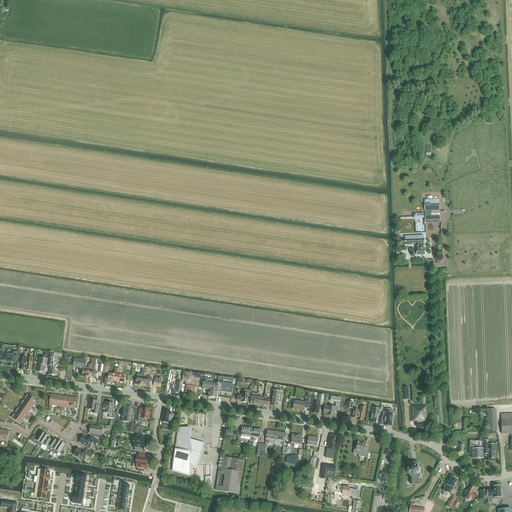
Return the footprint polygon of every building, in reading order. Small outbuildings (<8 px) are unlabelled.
[(439,199),(424,200),(425,211),(439,210),(439,199)] [(423,236),(404,237),(404,239),(401,239),(401,245),(417,245),(417,250),(416,250),(417,255),(424,255),(423,236)] [(0,346),(0,349),(1,350),(0,354),(0,356),(3,357),(2,360),(7,361),(7,360),(16,362),(17,354),(5,353),(5,350),(4,350),(5,345),(0,344),(0,346)] [(20,356),(19,363),(21,363),(20,369),(24,370),(25,363),(26,359),(27,352),(25,352),(24,357),(20,356)] [(39,363),(38,371),(43,372),(44,364),(46,364),(47,359),(39,358),(39,363)] [(48,358),(47,365),(50,366),(49,374),(55,375),(57,363),(54,362),(55,359),(53,358),(48,358)] [(74,358),(73,366),(83,368),(83,370),(82,376),(89,377),(90,371),(91,364),(88,364),(88,368),(85,367),(86,360),(74,358)] [(90,371),(89,377),(96,378),(97,372),(95,371),(95,365),(96,359),(92,358),(91,364),(90,371)] [(109,373),(108,380),(116,381),(118,368),(115,368),(115,372),(114,371),(113,374),(109,373)] [(118,368),(116,381),(124,382),(125,376),(120,375),(121,372),(120,372),(120,369),(118,368)] [(137,377),(136,384),(143,385),(144,372),(145,370),(142,370),(142,374),(137,373),(137,377)] [(144,372),(143,385),(150,386),(151,377),(146,376),(147,372),(144,372)] [(184,372),(182,381),(186,381),(185,384),(184,393),(187,393),(187,396),(191,397),(192,394),(196,394),(197,390),(197,386),(198,386),(199,383),(200,374),(184,372)] [(204,381),(202,389),(209,390),(208,396),(216,398),(217,391),(232,393),(233,385),(234,379),(218,376),(217,383),(212,382),(212,379),(204,378),(204,381)] [(238,395),(237,400),(241,401),(241,402),(248,403),(249,394),(250,394),(250,391),(245,390),(244,393),(243,393),(242,393),(242,396),(238,395)] [(274,390),(271,406),(273,406),(274,407),(276,408),(277,406),(277,407),(278,402),(280,403),(281,397),(282,392),(280,391),(274,390)] [(251,396),(249,403),(256,404),(257,397),(258,394),(252,393),(252,396),(251,396)] [(24,401),(33,407),(35,403),(36,403),(36,404),(38,405),(40,403),(36,401),(27,394),(25,398),(26,398),(24,401)] [(51,394),(49,408),(51,408),(52,406),(51,406),(51,405),(56,406),(57,396),(55,396),(55,395),(51,394)] [(63,396),(62,410),(64,410),(64,408),(64,407),(68,408),(70,398),(67,397),(63,396)] [(20,406),(29,412),(31,408),(32,409),(34,411),(36,409),(33,407),(24,401),(23,401),(23,400),(21,404),(22,404),(20,406)] [(93,409),(93,413),(98,414),(99,405),(96,405),(97,401),(90,400),(89,409),(93,409)] [(294,404),(293,409),(301,410),(304,410),(304,408),(308,408),(309,400),(306,400),(305,403),(294,401),(294,404)] [(106,402),(104,416),(109,417),(115,418),(116,412),(113,411),(114,403),(106,402)] [(313,402),(312,412),(318,413),(320,403),(313,402)] [(329,407),(325,406),(324,413),(328,413),(328,414),(335,416),(336,410),(339,411),(340,404),(337,403),(336,407),(329,406),(329,407)] [(16,412),(25,418),(28,420),(29,418),(27,417),(26,416),(29,412),(20,406),(18,409),(18,408),(15,411),(16,412),(16,411),(16,412)] [(124,406),(121,421),(129,422),(131,407),(124,406)] [(353,409),(352,417),(357,418),(357,420),(360,420),(360,421),(362,421),(363,421),(364,417),(365,417),(366,414),(365,414),(366,407),(360,406),(360,410),(353,409)] [(426,406),(412,406),(412,421),(416,421),(417,427),(427,427),(426,406)] [(370,422),(376,423),(377,414),(379,414),(380,408),(373,407),(370,422)] [(142,409),(139,408),(137,421),(146,422),(147,419),(148,419),(150,409),(145,408),(143,408),(142,409)] [(381,417),(380,424),(382,424),(382,425),(391,426),(393,413),(391,413),(391,409),(385,408),(385,412),(383,412),(382,417),(381,417)] [(496,430),(495,409),(488,409),(489,430),(496,430)] [(162,425),(171,427),(173,415),(170,415),(170,412),(168,412),(164,411),(162,421),(163,422),(162,425)] [(24,426),(25,424),(23,422),(23,423),(22,422),(25,418),(16,412),(15,414),(14,414),(11,417),(12,418),(21,424),(24,426)] [(511,439),(511,451),(511,450),(511,413),(501,414),(502,434),(511,434),(511,439)] [(91,425),(89,433),(92,433),(92,435),(99,439),(103,432),(102,431),(103,427),(91,425)] [(241,435),(251,437),(252,428),(243,426),(241,435)] [(173,470),(174,470),(189,474),(190,462),(191,462),(191,463),(198,464),(204,443),(190,439),(190,428),(180,428),(173,470)] [(250,440),(254,440),(254,437),(260,438),(261,429),(252,428),(251,437),(250,440)] [(267,430),(265,442),(269,443),(269,440),(275,441),(277,432),(267,430)] [(34,435),(32,437),(35,439),(37,440),(35,443),(38,445),(45,434),(40,431),(36,436),(34,435)] [(277,432),(275,441),(281,442),(281,445),(284,445),(286,433),(277,432)] [(134,436),(133,442),(134,442),(144,443),(145,437),(142,437),(142,434),(136,433),(136,436),(134,436)] [(45,434),(38,445),(41,447),(43,444),(45,445),(47,447),(48,445),(52,440),(49,438),(50,437),(45,434)] [(292,434),(291,443),(301,445),(302,435),(293,434),(292,434)] [(80,442),(90,448),(93,443),(96,445),(98,441),(91,436),(89,439),(84,435),(80,442)] [(311,449),(316,449),(316,447),(317,447),(318,438),(308,436),(307,445),(311,446),(311,449)] [(329,440),(325,458),(334,459),(338,437),(333,436),(331,436),(330,437),(330,440),(329,440)] [(52,440),(48,445),(51,447),(53,448),(51,451),(54,453),(61,442),(56,439),(55,440),(53,438),(52,440)] [(364,443),(360,442),(356,441),(354,449),(359,450),(358,455),(367,457),(368,452),(366,452),(367,448),(363,447),(364,443)] [(61,442),(54,453),(57,455),(59,452),(61,454),(61,453),(63,455),(65,452),(63,451),(66,445),(61,442)] [(134,442),(133,447),(135,448),(135,451),(141,452),(141,449),(144,449),(145,443),(144,443),(134,442)] [(489,442),(483,442),(483,454),(488,454),(488,459),(495,459),(495,449),(497,449),(497,445),(489,445),(489,442)] [(94,454),(93,454),(86,449),(85,452),(78,447),(77,450),(75,450),(76,452),(74,454),(84,461),(87,456),(91,458),(94,454)] [(482,458),(482,449),(473,449),(473,458),(482,458)] [(134,456),(133,461),(146,463),(147,458),(145,457),(145,454),(139,453),(138,456),(137,456),(134,456)] [(297,464),(298,457),(291,455),(291,457),(287,456),(286,463),(289,463),(289,464),(294,464),(295,464),(297,464)] [(218,470),(219,470),(216,489),(222,490),(222,491),(224,491),(224,492),(239,494),(244,460),(220,456),(218,470)] [(308,462),(307,466),(314,468),(317,459),(313,458),(311,457),(310,463),(308,462)] [(133,461),(133,467),(136,467),(136,468),(138,468),(137,471),(143,472),(144,469),(146,469),(147,463),(146,463),(133,461)] [(322,470),(321,478),(326,479),(327,476),(333,477),(334,472),(335,466),(323,464),(322,470)] [(411,468),(411,469),(411,472),(412,473),(412,478),(411,485),(412,485),(419,485),(419,474),(419,473),(420,473),(420,472),(420,469),(420,468),(418,466),(418,465),(417,465),(414,465),(413,465),(413,466),(411,468)] [(38,469),(37,476),(38,477),(38,476),(50,478),(50,475),(49,475),(50,471),(38,469)] [(37,483),(48,485),(48,481),(49,481),(50,478),(38,476),(38,477),(37,483)] [(443,495),(443,496),(445,497),(446,497),(447,497),(449,494),(457,480),(451,476),(448,482),(447,481),(445,486),(446,487),(444,491),(444,492),(443,494),(443,495)] [(36,483),(35,490),(47,492),(48,489),(47,489),(48,485),(37,483),(36,483)] [(498,485),(497,484),(496,485),(495,485),(494,486),(492,486),(493,489),(487,490),(488,496),(493,496),(493,497),(495,497),(495,499),(499,499),(499,497),(501,497),(500,486),(498,486),(498,485)] [(465,495),(464,499),(470,502),(472,499),(473,499),(475,494),(472,493),(475,487),(471,485),(468,491),(466,491),(465,494),(465,495)] [(350,489),(351,487),(344,486),(343,494),(358,497),(359,490),(350,489)] [(35,490),(34,497),(46,498),(46,494),(47,494),(47,492),(35,490)] [(74,496),(73,503),(83,504),(84,498),(74,497),(74,496)] [(451,500),(447,507),(451,509),(457,498),(453,496),(451,500)] [(2,500),(1,506),(10,508),(9,511),(15,511),(17,503),(2,500)]
